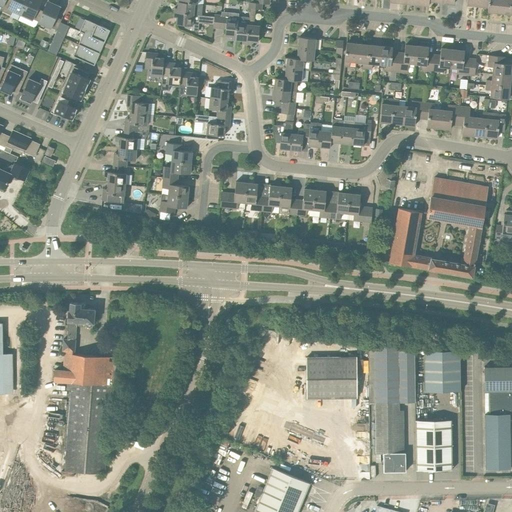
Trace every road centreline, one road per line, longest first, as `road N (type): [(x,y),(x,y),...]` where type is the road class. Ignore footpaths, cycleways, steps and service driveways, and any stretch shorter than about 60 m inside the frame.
road 1 (residential): [(509,161),(400,138),(368,169),(349,175),(268,165),(256,150)]
road 2 (tertiary): [(136,511),(201,358),(210,284)]
road 3 (residential): [(307,18),(343,13),(511,40)]
road 4 (unclassified): [(511,488),(356,489),(332,511)]
road 5 (secondary): [(511,311),(337,288)]
road 6 (secondary): [(211,267),(53,261)]
road 7 (secondary): [(53,279),(210,284)]
road 8 (residential): [(81,148),(136,23)]
road 9 (secondary): [(337,288),(296,273),(211,267)]
road 10 (secondary): [(210,284),(337,288)]
road 11 (residential): [(246,72),(136,23)]
